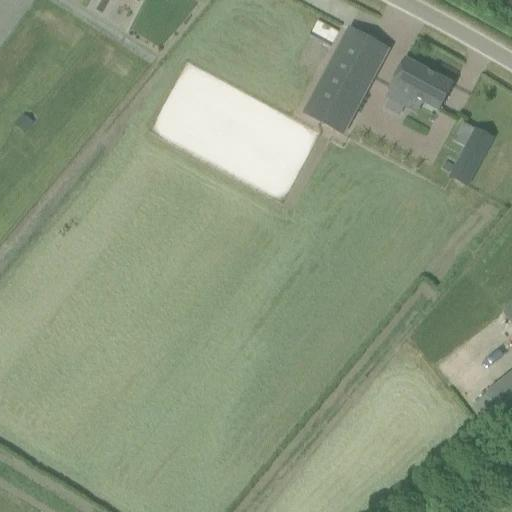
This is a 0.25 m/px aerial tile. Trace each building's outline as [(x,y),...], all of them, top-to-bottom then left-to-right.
[(347,30),(302,115),(342,136),(388,52),(347,30)] [(404,60),(394,78),(387,92),(412,105),(415,101),(438,113),(453,87),(404,60)] [(24,117),(15,127),(23,133),(31,123),(24,117)] [(461,123),(451,141),(464,148),(483,158),(493,140),(474,130),(461,123)] [(511,305),(502,313),(511,325),(511,305)] [(493,432),(511,416),(511,374),(472,407),(493,432)]
